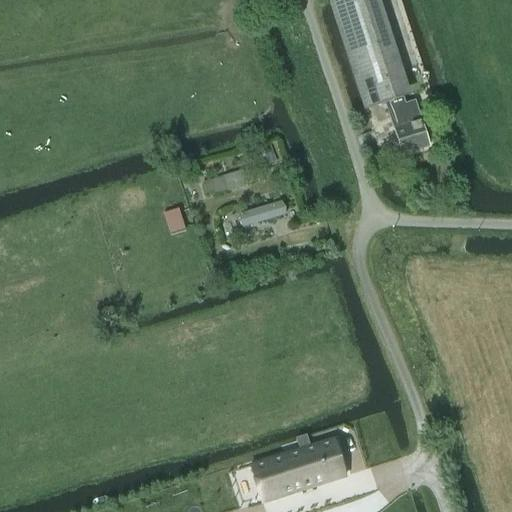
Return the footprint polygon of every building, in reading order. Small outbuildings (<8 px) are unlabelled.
[(327,0),(364,111),(385,104),(387,111),(401,156),(428,147),(414,102),(404,105),(402,99),(369,0),(327,0)] [(276,163),(269,146),(254,153),(260,169),(276,163)] [(242,171),(201,183),(206,198),(227,191),(227,192),(247,187),(242,171)] [(239,226),(241,228),(286,217),(284,208),(281,204),(237,215),(239,226)] [(299,452),(249,468),(261,504),(344,477),(333,441),(309,449),(305,437),(295,440),(299,452)]
